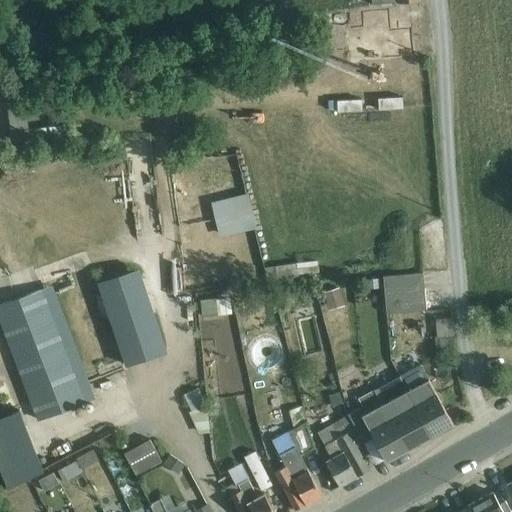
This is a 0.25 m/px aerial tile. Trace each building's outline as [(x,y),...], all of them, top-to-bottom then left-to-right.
[(172,10),(140,13),(141,30),(174,27),(172,10)] [(358,12),(337,14),(338,24),(347,23),(347,28),(352,28),(352,23),(359,22),(358,12)] [(365,37),(376,36),(377,48),(381,48),(382,59),(410,56),(407,13),(363,12),(365,37)] [(334,14),(320,16),(320,38),(334,39),(334,14)] [(294,18),(282,19),(284,37),(295,35),(294,18)] [(199,33),(185,34),(186,48),(200,47),(199,33)] [(60,39),(36,41),(37,58),(51,57),(50,52),(61,51),(60,39)] [(363,64),(362,46),(328,48),(329,67),(363,64)] [(25,99),(7,101),(13,150),(69,144),(67,125),(28,130),(25,99)] [(126,147),(102,146),(100,193),(124,194),(126,147)] [(249,194),(211,202),(219,238),(257,229),(249,194)] [(318,261),(275,266),(277,280),(299,278),(299,275),(319,272),(318,261)] [(113,328),(125,367),(167,353),(154,314),(156,313),(144,276),(109,283),(108,280),(92,285),(96,294),(95,295),(98,310),(104,308),(111,329),(113,328)] [(423,276),(383,279),(387,314),(425,311),(423,276)] [(339,288),(324,293),(329,311),(344,306),(339,288)] [(42,289),(0,305),(0,323),(38,422),(86,403),(42,289)] [(268,292),(236,300),(238,309),(271,302),(268,292)] [(229,297),(214,298),(216,313),(231,311),(229,297)] [(213,305),(200,306),(204,344),(217,343),(213,305)] [(451,336),(436,337),(437,355),(453,354),(451,336)] [(120,373),(101,380),(105,391),(124,384),(120,373)] [(430,438),(453,425),(428,380),(405,392),(430,438)] [(191,412),(206,405),(199,389),(184,396),(191,412)] [(386,461),(407,450),(382,404),(374,391),(359,399),(362,407),(347,415),(362,443),(373,437),(386,461)] [(430,438),(405,392),(382,404),(407,450),(430,438)] [(189,413),(199,435),(211,433),(209,416),(206,405),(191,412),(189,413)] [(306,506),(322,497),(299,455),(313,448),(302,407),(289,411),(293,429),(271,440),(285,467),(274,472),(295,511),(305,505),(306,506)] [(43,469),(19,409),(0,417),(0,469),(7,489),(43,469)] [(357,477),(369,470),(357,448),(363,445),(362,443),(347,415),(335,423),(329,410),(316,417),(323,430),(318,433),(331,458),(326,462),(340,487),(357,477)] [(217,416),(209,416),(211,433),(218,432),(217,416)] [(150,439),(125,454),(136,475),(162,461),(150,439)] [(95,450),(76,460),(82,470),(100,460),(95,450)] [(253,450),(242,455),(257,490),(269,485),(253,450)] [(185,465),(169,455),(163,465),(178,474),(185,465)] [(75,462),(58,471),(64,483),(82,474),(75,462)] [(239,511),(273,511),(263,493),(257,496),(248,479),(238,485),(241,490),(230,496),(239,511)] [(503,511),(499,505),(493,494),(468,507),(470,511),(503,511)] [(153,511),(191,511),(190,510),(189,510),(185,502),(176,507),(168,495),(150,505),(153,511)] [(510,511),(505,502),(499,505),(503,511),(510,511)]
